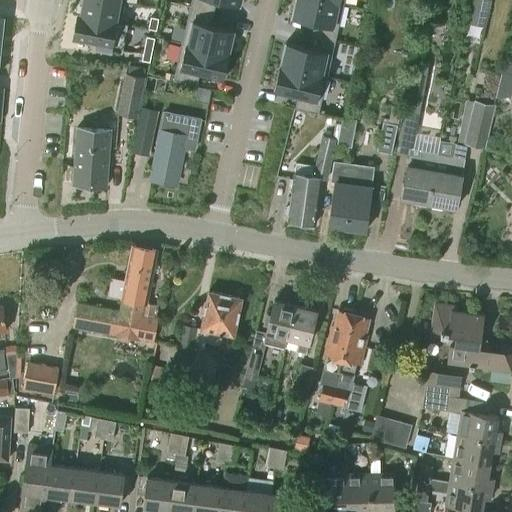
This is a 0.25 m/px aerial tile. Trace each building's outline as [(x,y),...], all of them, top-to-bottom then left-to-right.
[(83,0),(81,14),(121,22),(125,2),(115,0),(83,0)] [(191,0),(190,6),(213,12),(215,0),(216,0),(239,5),(239,0),(191,0)] [(343,3),(328,0),(294,0),(291,17),(314,23),(311,35),(334,40),(343,3)] [(485,27),(490,0),(471,0),(467,23),(485,27)] [(213,12),(190,6),(181,43),(227,54),(233,29),(210,24),(213,12)] [(78,14),(74,37),(97,42),(96,47),(122,52),(128,23),(121,22),(81,14),(78,14)] [(160,19),(152,17),(149,29),(157,31),(160,19)] [(326,77),(334,40),(311,35),(308,47),(285,41),(280,66),(326,77)] [(146,36),(144,48),(152,50),(154,38),(146,36)] [(173,80),(196,85),(199,73),(222,79),(227,54),(181,43),(173,80)] [(149,62),(152,50),(144,48),(141,60),(149,62)] [(495,97),(509,101),(511,101),(511,62),(504,60),(495,97)] [(428,203),(438,155),(417,151),(420,132),(416,131),(428,66),(414,63),(398,146),(411,148),(410,156),(408,166),(407,165),(401,197),(428,203)] [(297,96),(294,108),(317,114),(326,77),(280,66),(274,91),(297,96)] [(137,117),(145,76),(126,72),(117,113),(137,117)] [(174,74),(166,72),(164,78),(173,80),(174,74)] [(484,148),(495,104),(474,99),(463,143),(484,148)] [(391,154),(401,107),(391,105),(389,118),(384,117),(377,151),(391,154)] [(157,110),(141,107),(133,150),(149,153),(157,110)] [(182,146),(193,148),(199,116),(165,110),(152,180),(175,184),(182,146)] [(352,147),(356,119),(341,117),(337,145),(352,147)] [(107,186),(110,129),(76,128),(74,185),(107,186)] [(327,179),(335,136),(323,135),(316,166),(297,163),(295,173),(290,204),(286,207),(285,214),(288,218),(288,221),(315,224),(322,179),(327,179)] [(465,159),(467,147),(455,145),(453,158),(438,155),(428,203),(457,209),(463,175),(466,159),(465,159)] [(372,187),(374,170),(374,163),(363,162),(362,169),(362,173),(355,171),(348,228),(368,231),(373,188),(372,187)] [(362,173),(362,169),(341,167),(340,182),(335,181),(330,226),(348,228),(355,171),(362,173)] [(79,303),(74,326),(154,341),(159,319),(157,318),(159,305),(147,303),(157,250),(132,245),(122,299),(120,310),(79,303)] [(235,336),(242,297),(210,291),(203,328),(183,324),(179,346),(196,350),(189,390),(210,394),(218,353),(204,350),(205,341),(221,344),(223,334),(235,336)] [(285,349),(287,338),(295,306),(275,301),(264,343),(285,349)] [(481,338),(484,314),(457,310),(458,306),(435,303),(432,330),(440,332),(440,334),(449,335),(449,333),(455,334),(453,344),(450,344),(448,363),(469,366),(469,368),(474,369),(475,367),(511,372),(511,364),(511,346),(501,345),(499,351),(481,348),(478,341),(478,337),(481,338)] [(306,354),(316,311),(295,306),(287,338),(298,341),(296,351),(306,354)] [(331,404),(354,310),(344,307),(341,311),(338,310),(332,339),(329,338),(324,356),(328,357),(325,368),(322,368),(318,384),(322,385),(317,401),(331,404)] [(360,365),(365,347),(361,345),(367,317),(366,317),(365,313),(354,310),(331,404),(360,412),(367,385),(352,381),(353,375),(357,364),(360,365)] [(0,394),(9,394),(14,393),(12,378),(16,377),(16,344),(4,346),(10,378),(7,379),(0,379),(0,394)] [(256,378),(262,353),(250,350),(248,358),(246,370),(244,375),(256,378)] [(239,355),(236,367),(246,370),(248,358),(239,355)] [(53,393),(58,366),(26,360),(21,388),(53,393)] [(307,391),(313,367),(301,364),(294,387),(296,387),(295,392),(301,393),(302,390),(307,391)] [(159,384),(163,367),(153,365),(149,382),(159,384)] [(459,388),(461,375),(426,369),(424,383),(427,383),(450,387),(459,388)] [(448,399),(450,387),(427,383),(425,396),(448,399)] [(447,410),(448,399),(425,396),(423,407),(447,410)] [(262,421),(266,403),(255,401),(251,418),(262,421)] [(30,408),(15,408),(13,432),(28,433),(30,408)] [(62,431),(66,412),(57,410),(53,429),(62,431)] [(498,442),(500,430),(495,429),(497,416),(462,410),(457,434),(498,442)] [(0,458),(7,459),(10,417),(0,415),(0,458)] [(78,439),(86,440),(90,417),(82,415),(78,439)] [(383,440),(388,418),(377,415),(371,437),(383,440)] [(93,436),(93,437),(102,439),(106,420),(97,418),(93,436)] [(395,443),(400,421),(388,418),(383,440),(395,443)] [(111,441),(115,422),(106,420),(102,439),(111,441)] [(406,446),(411,424),(400,421),(395,443),(406,446)] [(175,461),(180,435),(169,433),(165,459),(175,461)] [(306,452),(310,436),(297,433),(294,449),(306,452)] [(497,451),(498,442),(457,434),(453,458),(489,465),(491,450),(497,451)] [(186,471),(188,455),(185,455),(188,437),(180,435),(175,461),(173,469),(186,471)] [(413,448),(422,451),(426,438),(416,435),(413,448)] [(48,479),(49,464),(52,446),(28,443),(23,476),(48,479)] [(223,463),(227,445),(218,443),(214,462),(223,463)] [(233,465),(236,447),(227,445),(223,463),(233,465)] [(274,466),(277,448),(268,446),(264,465),(274,466)] [(283,468),(287,450),(277,448),(274,466),(283,468)] [(490,489),(492,478),(486,477),(489,465),(453,458),(449,481),(449,482),(490,489)] [(380,474),(379,459),(369,459),(370,474),(370,511),(380,511),(394,510),(393,474),(380,474)] [(70,498),(74,468),(49,464),(48,479),(46,494),(70,498)] [(429,479),(430,477),(431,467),(420,466),(418,477),(429,479)] [(95,501),(99,471),(74,468),(70,498),(95,501)] [(119,504),(123,475),(99,471),(95,501),(119,504)] [(370,511),(370,474),(345,475),(346,511),(359,511),(370,511)] [(321,511),(331,511),(332,511),(346,511),(345,475),(321,475),(321,511)] [(41,511),(43,511),(46,494),(48,479),(23,476),(19,509),(41,511)] [(429,479),(418,477),(414,501),(425,502),(428,489),(447,493),(444,505),(456,507),(454,511),(476,511),(477,511),(480,511),(483,498),(488,499),(490,489),(449,482),(449,481),(430,477),(429,479)] [(168,511),(172,481),(147,478),(143,508),(168,511)] [(175,511),(192,511),(196,484),(172,481),(168,511),(175,511)] [(217,511),(221,487),(196,484),(192,511),(217,511)] [(242,511),(245,491),(221,487),(217,511),(242,511)] [(245,491),(242,511),(267,511),(270,494),(245,491)] [(292,511),(295,497),(272,494),(270,494),(267,511),(292,511)]
